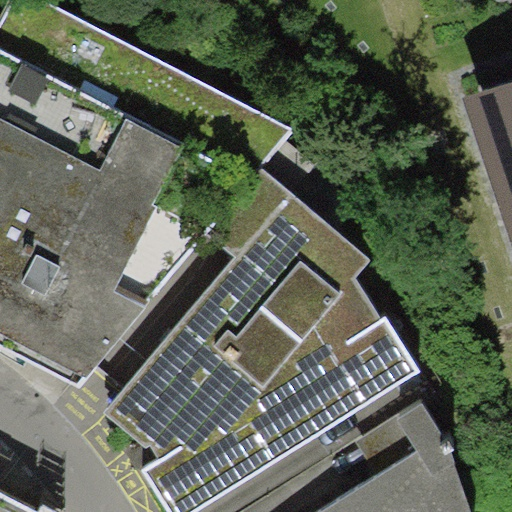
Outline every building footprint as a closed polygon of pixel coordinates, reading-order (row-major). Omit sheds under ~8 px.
[(204,226),(253,168),(289,125),(45,0),(10,0),(0,19),(0,314),(87,360),(90,362),(204,226)] [(511,78),(484,88),(511,172),(511,78)] [(204,226),(239,255),(112,405),(150,437),(153,441),(160,453),(143,463),(174,511),(182,511),(418,363),(384,310),(380,313),(350,266),(361,254),(290,194),(287,197),(253,168),(204,226)] [(471,511),(447,441),(454,437),(448,428),(444,431),(421,396),(364,433),(385,466),(312,511),(471,511)] [(0,511),(39,511),(33,509),(34,507),(0,488),(0,511)]
